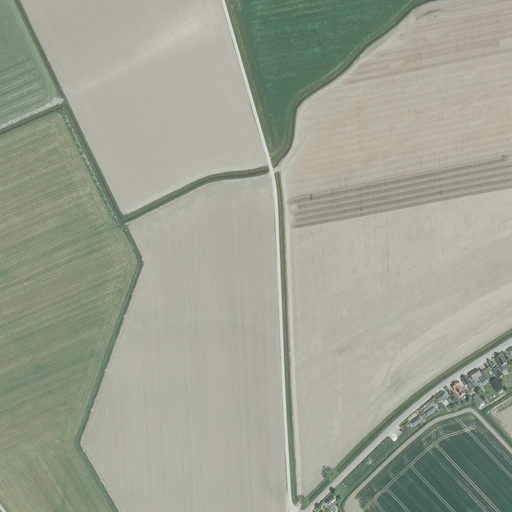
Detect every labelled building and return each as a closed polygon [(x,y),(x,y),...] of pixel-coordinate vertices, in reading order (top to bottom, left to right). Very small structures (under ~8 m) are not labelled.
[(501,367),(502,368),(500,369),(502,372),(509,369),(507,365),(506,365),(505,365),(506,364),(501,356),(496,359),(501,367)] [(469,375),(473,381),(473,382),(478,378),(483,385),(488,382),(484,376),(485,375),(483,372),(479,374),(477,370),(469,375)] [(465,377),(461,379),(463,381),(461,382),(465,387),(467,385),(468,387),(469,386),(472,390),(475,388),(472,384),(468,379),(467,380),(465,377)] [(496,379),(490,383),(497,394),(503,390),(496,379)] [(454,390),(459,398),(464,394),(460,388),(461,387),(457,382),(451,387),(454,390)] [(439,397),(436,399),(438,403),(441,401),(442,402),(448,398),(443,392),(442,393),(438,396),(439,397)] [(476,395),(472,399),(479,406),(483,403),(476,395)] [(426,417),(435,411),(432,407),(424,412),(426,417)] [(410,423),(413,427),(421,421),(418,417),(410,423)] [(386,439),(384,441),(391,447),(393,445),(386,439)] [(324,503),(330,510),(331,511),(334,509),(333,508),(334,507),(331,503),(336,500),(333,496),(324,503)]
